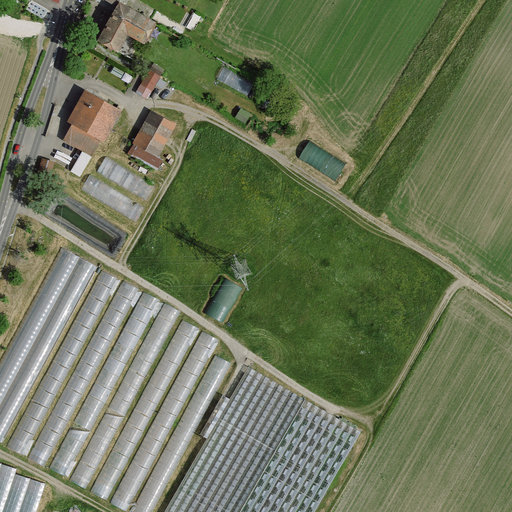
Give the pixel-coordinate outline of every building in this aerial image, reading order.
[(123,6),(102,43),(122,54),(131,36),(148,45),(159,26),(123,6)] [(224,67),(219,80),(251,92),(256,79),(224,67)] [(152,72),(140,93),(149,99),(162,78),(152,72)] [(85,90),(68,120),(104,140),(120,110),(85,90)] [(176,124),(153,111),(135,143),(159,156),(176,124)] [(312,139),(301,156),(337,179),(348,162),(312,139)] [(56,163),(44,160),(38,179),(50,183),(56,163)] [(0,408),(80,260),(62,250),(0,365),(0,408)] [(98,269),(80,260),(0,408),(0,444),(3,446),(98,269)] [(224,321),(244,286),(227,276),(207,311),(224,321)] [(64,386),(91,325),(84,322),(89,311),(86,310),(81,321),(88,324),(88,326),(75,320),(49,379),(64,386)] [(152,511),(158,511),(229,359),(215,353),(162,469),(161,469),(154,484),(151,483),(140,506),(152,511)] [(249,367),(164,511),(239,511),(305,399),(249,367)] [(315,511),(361,432),(306,400),(241,511),(315,511)] [(17,469),(0,463),(0,511),(36,511),(46,484),(16,474),(17,469)] [(105,479),(105,482),(98,481),(96,494),(112,496),(114,480),(105,479)]
